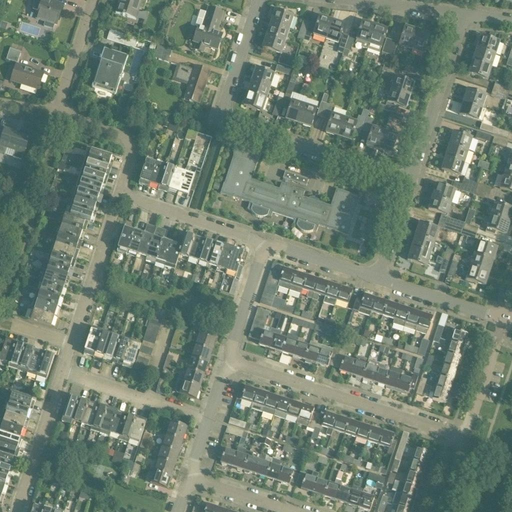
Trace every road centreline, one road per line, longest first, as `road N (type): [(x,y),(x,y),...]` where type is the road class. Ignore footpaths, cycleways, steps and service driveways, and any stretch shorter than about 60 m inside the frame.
road 1 (residential): [(412,197),(218,132),(259,0)]
road 2 (residential): [(462,439),(233,363)]
road 3 (residential): [(412,197),(476,17)]
road 4 (residential): [(70,346),(120,197)]
road 5 (residential): [(266,245),(120,197)]
road 6 (residential): [(209,420),(64,370)]
road 7 (residential): [(17,511),(64,370)]
road 8 (residential): [(476,17),(337,0)]
road 9 (residential): [(120,197),(136,145),(61,112)]
road 10 (residential): [(233,363),(230,345),(266,245)]
road 11 (residential): [(500,318),(382,282)]
road 12 (residential): [(382,282),(266,245)]
